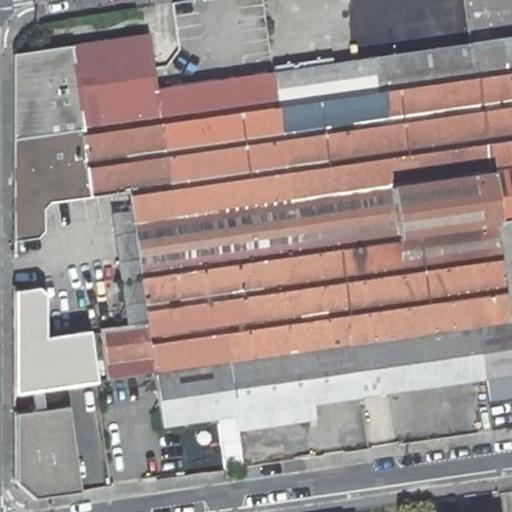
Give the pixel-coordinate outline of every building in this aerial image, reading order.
[(12,54),(12,241),(36,238),(43,230),(42,209),(47,202),(127,192),(129,206),(169,200),(158,120),(157,120),(152,85),(153,85),(146,35),(12,54)] [(511,36),(470,43),(474,72),(488,172),(511,168),(511,36)] [(470,43),(272,71),(274,81),(373,66),(376,86),(474,72),(470,43)] [(373,66),(274,81),(290,201),(389,187),(488,172),(474,72),(376,86),(373,66)] [(169,200),(172,219),(290,201),(274,81),(262,72),(154,88),(153,85),(152,85),(157,120),(158,120),(169,200)] [(511,168),(488,172),(389,187),(396,236),(337,245),(360,397),(483,379),(475,325),(510,320),(495,222),(511,219),(511,168)] [(389,187),(290,201),(297,251),(337,245),(396,236),(389,187)] [(169,200),(129,206),(139,274),(238,260),(297,251),(290,201),(172,219),(169,200)] [(511,374),(511,219),(495,222),(510,320),(475,325),(483,379),(484,379),(486,391),(497,390),(496,377),(511,374)] [(236,416),(238,432),(313,421),(311,405),(360,397),(337,245),(297,251),(238,260),(252,359),(227,362),(236,416)] [(238,260),(139,274),(146,323),(99,329),(106,379),(153,373),(227,362),(252,359),(238,260)] [(12,291),(12,393),(94,381),(87,330),(43,337),(43,293),(36,287),(12,291)] [(161,427),(236,416),(227,362),(153,373),(161,427)] [(67,404),(12,412),(14,482),(33,498),(79,491),(67,404)] [(225,443),(229,470),(235,469),(231,449),(240,447),(239,441),(225,443)] [(231,449),(235,469),(243,468),(240,447),(231,449)]
